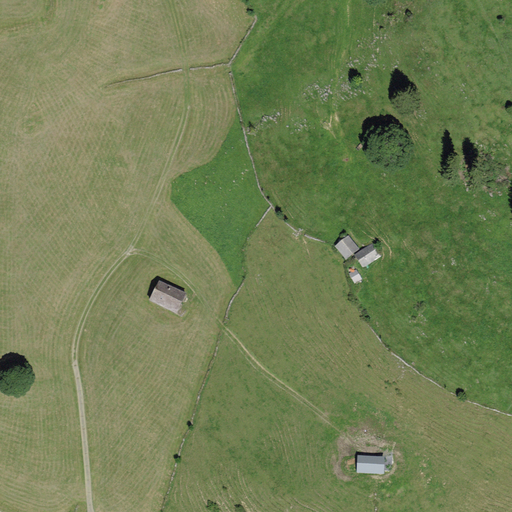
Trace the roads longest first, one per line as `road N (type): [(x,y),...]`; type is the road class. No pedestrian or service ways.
road 1 (track): [(91,511),(74,352),(101,282),(126,253),(145,253),(189,282),(258,364),(361,445)]
road 2 (track): [(126,253),(189,109)]
